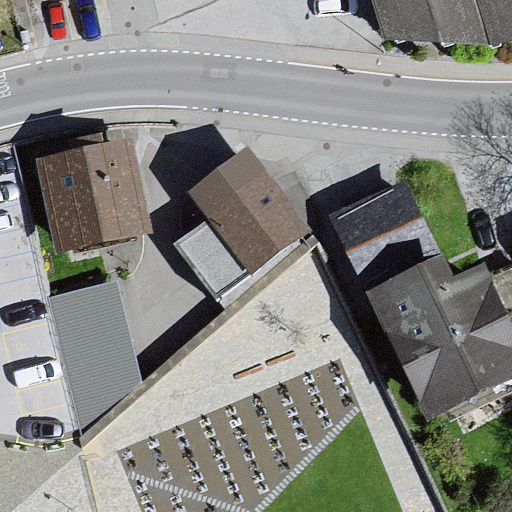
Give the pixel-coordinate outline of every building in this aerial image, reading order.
[(480,0),(377,0),(395,56),(498,65),(480,0)] [(511,0),(480,0),(498,65),(511,61),(511,0)] [(135,150),(39,169),(58,265),(154,246),(135,150)] [(189,202),(202,220),(256,289),(314,242),(252,156),(189,202)] [(341,233),(375,304),(447,270),(413,199),(341,233)] [(202,220),(165,249),(219,318),(256,289),(202,220)] [(447,270),(375,304),(437,432),(511,396),(511,323),(491,280),(468,291),(455,265),(447,270)] [(123,274),(55,283),(72,406),(140,396),(123,274)]
